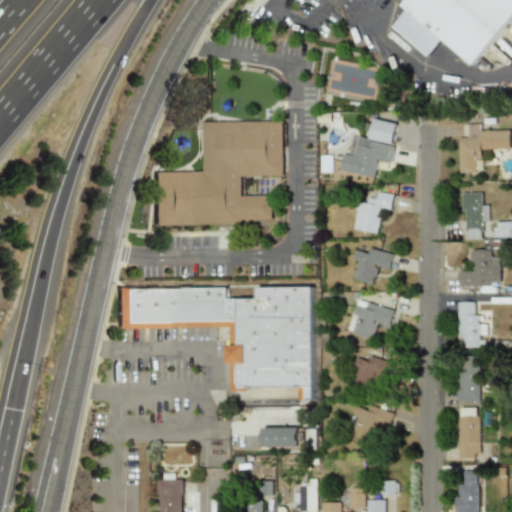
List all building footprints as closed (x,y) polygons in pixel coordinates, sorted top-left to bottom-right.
[(403,4),(406,0),(511,0),(511,18),(476,61),(445,36),(430,54),(396,24),(409,9),(403,4)] [(343,172),(377,178),(380,160),(391,162),(400,115),(385,112),(380,140),(350,135),(343,172)] [(242,217),(242,223),(154,222),(155,171),(204,171),(204,121),(285,122),(285,176),(243,176),(243,195),(273,195),(273,217),(242,217)] [(479,173),(479,161),(488,161),(488,151),(510,151),(510,131),(481,132),(481,124),(467,124),(468,134),(458,134),(458,173),(479,173)] [(358,198),(353,229),(376,233),(379,212),(390,214),(393,194),(374,191),(373,200),(358,198)] [(487,228),(487,203),(481,203),(481,193),(462,192),(461,239),(481,239),(481,228),(487,228)] [(511,221),(494,221),(494,237),(511,237),(511,221)] [(363,250),(356,249),(349,278),(375,284),(379,265),(390,267),(393,253),(364,247),(363,250)] [(500,286),(499,260),(489,260),(489,249),(468,249),(468,271),(457,271),(457,286),(500,286)] [(315,402),(302,402),(302,389),(237,390),(236,324),(122,325),(122,288),(229,287),(230,301),(259,300),(259,287),(314,287),(315,402)] [(374,339),(377,327),(388,330),(393,309),(357,300),(349,333),(374,339)] [(486,336),(486,324),(476,324),(476,302),(457,302),(457,347),(481,347),(481,336),(486,336)] [(349,386),(379,393),(387,361),(357,353),(349,386)] [(479,402),(479,356),(457,356),(457,402),(479,402)] [(349,438),(373,443),(379,411),(355,406),(349,438)] [(458,459),(480,459),(480,407),(458,407),(458,459)] [(262,427),(262,447),(300,447),(300,427),(262,427)] [(478,511),(478,471),(465,471),(465,482),(455,482),(455,511),(478,511)] [(182,511),(182,476),(157,476),(157,511),(182,511)] [(398,496),(398,480),(380,480),(380,496),(398,496)] [(316,511),(316,486),(299,486),(299,511),(316,511)] [(349,508),(364,508),(364,487),(349,487),(349,508)] [(367,511),(385,511),(385,499),(367,499),(367,511)] [(263,511),(263,502),(245,502),(245,511),(263,511)] [(341,511),(341,502),(322,502),(322,511),(341,511)]
